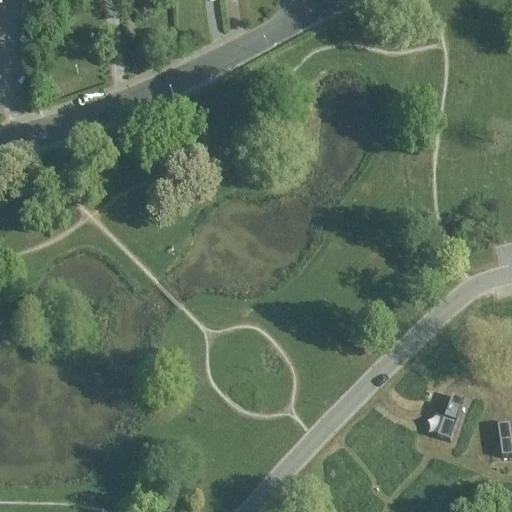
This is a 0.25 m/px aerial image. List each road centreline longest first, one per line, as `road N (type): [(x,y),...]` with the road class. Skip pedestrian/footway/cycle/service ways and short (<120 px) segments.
road 1 (residential): [(250,511),(450,307),(511,275)]
road 2 (secondary): [(0,145),(138,98),(307,13)]
